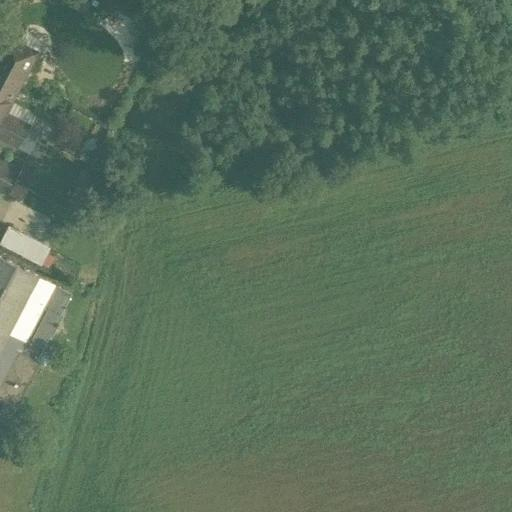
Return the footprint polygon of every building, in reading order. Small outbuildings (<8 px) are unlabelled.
[(27,67),(0,52),(0,95),(10,100),(27,67)] [(10,100),(0,95),(0,118),(5,110),(10,100)] [(29,123),(5,110),(0,118),(0,137),(16,146),(29,123)] [(19,169),(0,158),(0,188),(6,192),(19,169)] [(0,243),(43,263),(52,244),(9,224),(0,242),(0,243)] [(53,283),(0,255),(0,404),(2,400),(13,406),(37,360),(35,359),(47,334),(50,335),(61,314),(59,313),(69,292),(53,284),(53,283)]
